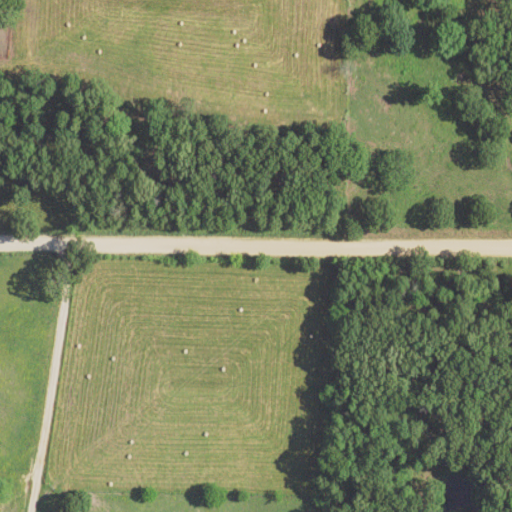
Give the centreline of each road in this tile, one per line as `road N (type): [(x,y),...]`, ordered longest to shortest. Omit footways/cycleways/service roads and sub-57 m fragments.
road 1 (residential): [(0,242),(511,248)]
road 2 (residential): [(4,511),(27,484),(66,244)]
